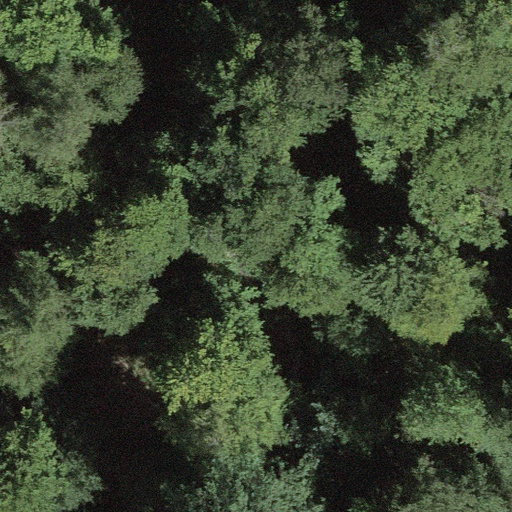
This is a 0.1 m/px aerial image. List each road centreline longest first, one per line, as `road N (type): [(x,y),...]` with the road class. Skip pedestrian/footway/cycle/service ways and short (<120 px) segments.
road 1 (track): [(0,160),(103,171),(165,198),(220,237),(282,307)]
road 2 (track): [(359,0),(319,214),(282,307)]
road 3 (track): [(278,511),(282,307)]
